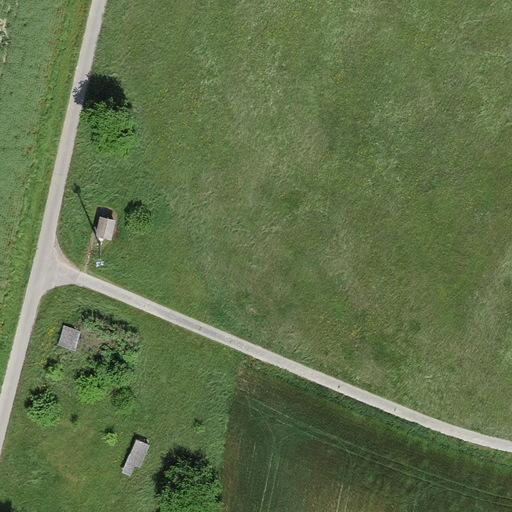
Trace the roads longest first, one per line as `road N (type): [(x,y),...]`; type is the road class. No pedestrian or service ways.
road 1 (track): [(42,264),(442,428),(511,446)]
road 2 (unclassified): [(0,430),(103,0)]
